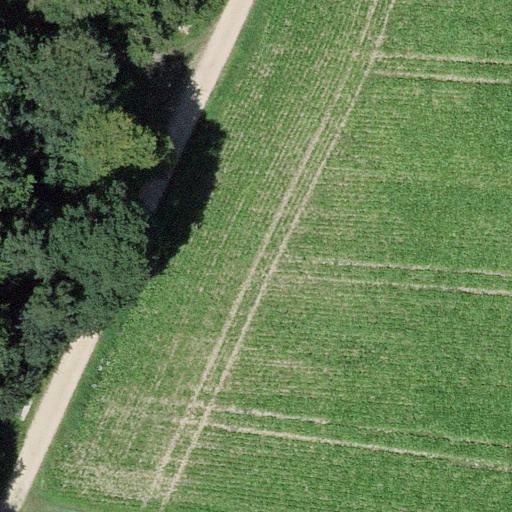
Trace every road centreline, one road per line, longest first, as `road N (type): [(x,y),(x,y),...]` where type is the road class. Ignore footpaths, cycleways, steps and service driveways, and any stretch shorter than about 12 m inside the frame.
road 1 (track): [(1,511),(229,0)]
road 2 (track): [(0,23),(192,80)]
